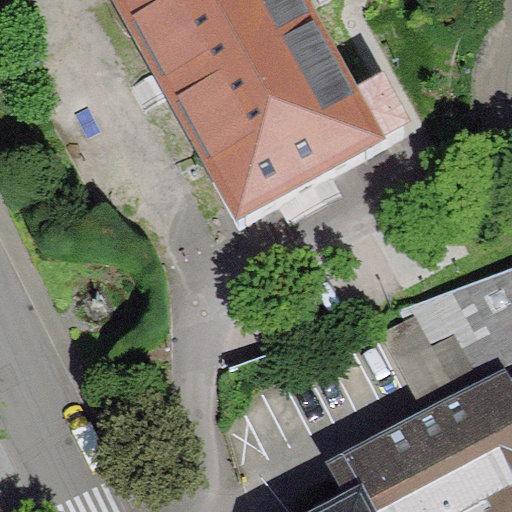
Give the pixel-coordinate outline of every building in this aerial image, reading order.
[(108,0),(232,221),(400,127),(375,81),(344,98),(289,0),(108,0)] [(298,0),(303,11),(325,0),(298,0)] [(395,303),(449,401),(500,382),(511,375),(511,259),(502,263),(395,303)] [(449,401),(334,469),(348,495),(356,511),(511,511),(511,375),(500,382),(449,401)] [(356,511),(348,495),(314,511),(356,511)]
